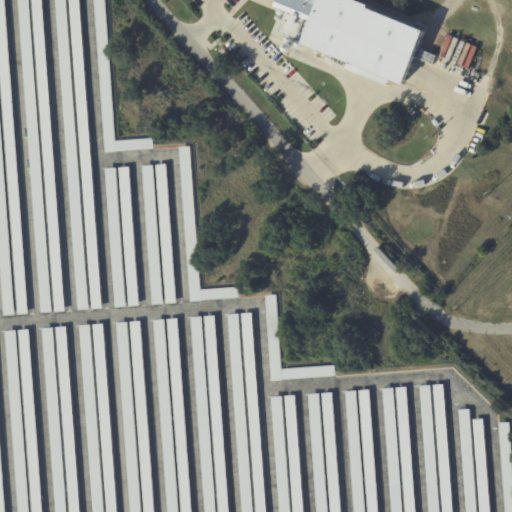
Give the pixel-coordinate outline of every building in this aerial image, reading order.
[(5,0),(28,314),(17,314),(0,80),(0,0),(5,0)] [(29,0),(52,312),(41,313),(18,0),(29,0)] [(42,0),(65,311),(54,312),(31,0),(42,0)] [(66,0),(89,309),(78,310),(55,0),(66,0)] [(79,0),(102,308),(92,309),(68,0),(79,0)] [(105,0),(116,140),(116,141),(153,138),(154,149),(106,153),(94,0),(105,0)] [(369,0),(279,0),(269,27),(404,84),(428,23),(369,0)] [(0,108),(15,315),(4,316),(0,260),(0,108)] [(201,289),(239,287),(239,297),(202,300),(202,301),(191,302),(180,147),(191,146),(201,289)] [(177,303),(167,304),(156,165),(167,164),(177,303)] [(164,304),(153,305),(143,166),(154,165),(164,304)] [(140,306),(129,306),(119,168),(130,167),(140,306)] [(127,306),(116,307),(106,168),(117,168),(127,306)] [(336,376),(272,381),(266,295),(277,295),(282,369),(335,365),(336,376)] [(267,506),(267,511),(254,511),(242,314),(253,313),(267,506)] [(253,506),(253,511),(243,511),(229,315),(239,314),(253,506)] [(219,511),(219,506),(206,317),(217,316),(229,511),(219,511)] [(205,511),(205,506),(192,318),(202,317),(216,511),(205,511)] [(192,506),(192,511),(182,511),(168,320),(179,319),(192,506)] [(179,506),(179,511),(168,511),(155,321),(165,320),(179,506)] [(155,506),(155,511),(144,511),(143,490),(131,323),(141,322),(155,506)] [(131,511),(131,506),(117,323),(128,323),(142,511),(131,511)] [(117,506),(117,511),(107,511),(99,402),(93,325),(104,325),(117,506)] [(104,506),(104,511),(93,511),(80,326),(91,326),(104,506)] [(70,511),(70,506),(57,328),(67,327),(77,462),(80,511),(70,511)] [(67,506),(67,511),(56,511),(43,329),(54,328),(67,506)] [(42,506),(42,511),(32,511),(21,360),(19,331),(29,330),(42,506)] [(18,511),(18,506),(5,332),(16,331),(29,511),(18,511)] [(454,506),(454,511),(443,511),(434,386),(445,385),(452,486),(454,506)] [(430,511),(430,506),(421,387),(432,386),(441,511),(430,511)] [(406,511),(405,506),(397,389),(408,388),(416,511),(406,511)] [(392,511),(392,506),(383,390),(394,389),(403,511),(392,511)] [(355,511),(355,506),(352,461),(347,392),(358,391),(366,511),(355,511)] [(368,511),(368,506),(360,391),(371,391),(379,511),(368,511)] [(331,511),(331,506),(323,394),(333,393),(339,468),(342,511),(331,511)] [(328,506),(328,511),(318,511),(309,395),(320,394),(328,506)] [(294,511),(294,506),(286,397),(296,396),(304,511),(294,511)] [(291,506),(291,511),(280,511),(272,398),(283,397),(291,506)] [(467,511),(467,506),(460,410),(471,410),(477,511),(467,511)] [(491,506),(491,511),(480,511),(474,420),(485,419),(491,506)] [(506,511),(500,424),(510,423),(511,450),(511,511),(506,511)]
